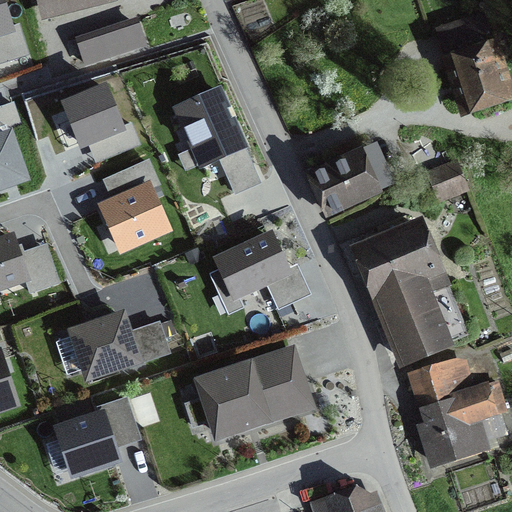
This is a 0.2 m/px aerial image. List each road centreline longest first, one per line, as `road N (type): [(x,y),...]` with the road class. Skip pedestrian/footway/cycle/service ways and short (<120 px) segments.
road 1 (residential): [(379,446),(352,319),(210,0)]
road 2 (residential): [(379,446),(171,511)]
road 3 (residential): [(0,215),(24,207),(55,215),(84,284)]
